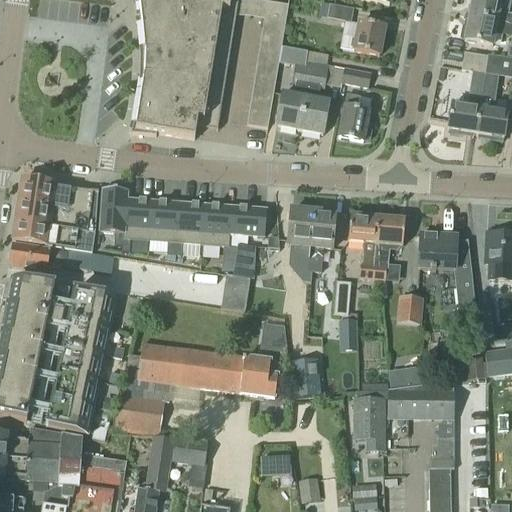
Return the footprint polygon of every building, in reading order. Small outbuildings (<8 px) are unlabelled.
[(283,34),(287,8),(238,0),(163,0),(137,3),(142,56),(142,80),(136,117),(130,136),(155,139),(156,136),(194,142),(196,130),(217,133),(236,10),(264,15),(262,31),(283,34)] [(470,0),(467,18),(511,26),(511,17),(498,15),(500,0),(470,0)] [(318,20),(350,26),(353,12),(321,6),(318,20)] [(461,27),(459,40),(463,40),(463,42),(491,48),(493,36),(511,39),(511,26),(467,18),(465,28),(461,27)] [(378,58),(384,30),(358,25),(352,53),(378,58)] [(262,31),(260,42),(281,46),(283,34),(262,31)] [(260,42),(258,55),(305,63),(307,55),(281,49),(281,46),(260,42)] [(258,55),(256,67),(277,71),(278,67),(294,70),(291,87),(295,88),(293,99),(281,97),(275,130),(298,134),(311,66),(305,65),(305,63),(258,55)] [(480,100),(486,60),(463,57),(461,74),(471,76),(467,98),(480,100)] [(478,111),(474,136),(488,139),(488,143),(500,145),(501,141),(502,141),(506,115),(492,113),(498,80),(492,79),(495,60),(487,59),(487,60),(486,60),(480,100),(478,111)] [(311,66),(298,134),(322,138),(328,105),(317,103),(319,93),(324,93),(328,70),(311,66)] [(256,67),(254,79),(275,83),(277,71),(256,67)] [(340,88),(367,93),(370,77),(343,72),(340,88)] [(254,79),(252,92),(273,95),(275,83),(254,79)] [(252,92),(250,104),(271,107),(273,95),(252,92)] [(338,141),(361,145),(368,144),(370,135),(363,131),(367,114),(355,112),(357,99),(346,97),(338,141)] [(250,104),(248,116),(269,120),(271,107),(250,104)] [(446,132),(474,136),(478,111),(450,106),(446,132)] [(269,120),(248,116),(246,128),(267,131),(269,120)] [(18,206),(51,212),(95,219),(96,195),(70,192),(55,190),(55,188),(21,183),(18,206)] [(122,238),(125,204),(126,204),(127,195),(101,193),(98,236),(114,237),(113,249),(121,250),(121,244),(122,244),(122,238)] [(148,246),(151,206),(126,204),(125,204),(122,238),(122,244),(121,244),(121,250),(120,256),(129,256),(130,245),(148,246)] [(18,206),(15,225),(93,236),(95,219),(51,212),(18,206)] [(175,248),(178,208),(151,206),(148,246),(167,247),(166,259),(174,260),(175,248)] [(201,250),(204,210),(178,208),(175,248),(174,260),(182,260),(183,248),(201,250)] [(228,239),(230,212),(204,210),(201,250),(227,252),(228,239)] [(263,241),(265,214),(230,212),(228,239),(263,241)] [(289,212),(286,248),(289,248),(287,268),(301,284),(309,285),(310,274),(305,274),(310,214),(289,212)] [(310,214),(305,274),(311,275),(318,275),(320,252),(329,252),(332,216),(310,214)] [(370,284),(376,221),(348,218),(346,244),(363,246),(361,266),(360,266),(358,283),(370,284)] [(403,223),(376,221),(370,284),(380,285),(384,285),(385,273),(387,273),(389,254),(396,254),(400,251),(403,223)] [(12,244),(57,249),(67,251),(66,254),(91,258),(93,236),(15,225),(12,244)] [(485,237),(484,268),(488,268),(488,283),(511,284),(511,283),(511,232),(501,232),(501,238),(485,237)] [(456,311),(473,309),(467,244),(456,243),(456,240),(420,237),(417,273),(453,275),(456,311)] [(12,247),(8,269),(46,275),(48,266),(64,268),(63,270),(110,278),(113,261),(91,258),(66,254),(66,256),(12,247)] [(232,276),(233,267),(221,266),(220,275),(232,276)] [(37,315),(109,328),(114,305),(11,285),(6,310),(4,309),(4,311),(37,315)] [(347,320),(350,286),(334,285),(331,319),(347,320)] [(398,301),(396,327),(420,329),(422,303),(398,301)] [(55,374),(99,384),(100,381),(99,381),(104,359),(110,330),(109,330),(109,328),(37,315),(4,311),(0,330),(0,358),(55,369),(55,374)] [(355,353),(355,325),(339,325),(339,353),(355,353)] [(263,327),(261,337),(284,340),(283,329),(263,327)] [(504,346),(504,353),(511,352),(511,327),(493,330),(495,347),(504,346)] [(272,401),(275,379),(269,378),(271,366),(141,349),(139,361),(128,359),(126,373),(124,373),(121,399),(118,398),(113,432),(159,439),(163,406),(168,406),(170,389),(272,401)] [(511,352),(504,353),(483,355),(485,365),(483,365),(485,381),(511,377),(511,352)] [(94,411),(99,384),(55,374),(55,369),(0,358),(0,424),(87,441),(93,410),(94,411)] [(315,365),(291,368),(294,402),(318,400),(315,365)] [(485,381),(483,365),(464,367),(466,383),(485,381)] [(387,395),(387,425),(453,425),(453,386),(387,395)] [(106,400),(103,412),(113,414),(115,403),(106,400)] [(380,455),(381,402),(353,402),(352,443),(366,443),(365,455),(380,455)] [(92,436),(91,443),(104,445),(106,434),(107,434),(108,426),(104,426),(103,432),(99,432),(92,436)] [(61,437),(30,432),(29,432),(28,439),(29,439),(29,447),(61,449),(61,437)] [(0,483),(25,485),(29,447),(29,439),(28,439),(0,437),(0,483)] [(81,440),(61,437),(61,449),(74,450),(75,447),(81,448),(81,440)] [(154,511),(158,496),(165,497),(170,466),(204,471),(208,445),(176,440),(175,444),(152,440),(143,493),(136,492),(133,511),(154,511)] [(428,474),(428,511),(449,511),(449,473),(454,473),(453,442),(437,443),(437,450),(431,450),(432,460),(430,460),(430,474),(428,474)] [(61,449),(29,447),(25,485),(44,487),(57,487),(61,449)] [(80,459),(81,448),(75,447),(74,450),(61,449),(57,487),(44,487),(44,496),(41,509),(40,511),(118,511),(126,466),(80,459)] [(389,460),(377,460),(376,473),(389,473),(389,460)] [(315,484),(298,486),(301,507),(318,504),(315,484)] [(376,501),(375,489),(367,489),(368,501),(376,501)] [(0,511),(10,511),(11,500),(0,499),(0,511)] [(368,501),(353,502),(353,511),(375,511),(375,501),(368,501)] [(480,511),(480,502),(469,503),(468,511),(480,511)]
